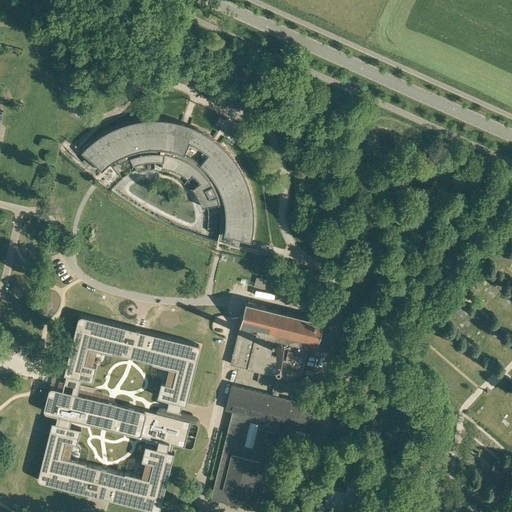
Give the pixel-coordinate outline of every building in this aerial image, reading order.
[(84,148),(81,151),(95,164),(98,166),(97,166),(116,183),(118,181),(118,180),(121,178),(124,176),(126,174),(129,172),(132,171),(135,169),(136,169),(138,172),(139,172),(142,171),(146,170),(149,169),(152,169),(154,169),(159,169),(162,170),(162,173),(165,174),(168,175),(171,176),(174,177),(177,179),(180,180),(183,182),(185,185),(188,187),(190,189),(193,187),(193,188),(195,191),(197,194),(197,195),(198,195),(198,196),(199,197),(199,198),(200,200),(200,199),(200,200),(200,202),(201,204),(202,206),(207,205),(207,207),(207,210),(208,212),(208,215),(208,217),(208,220),(208,222),(207,225),(207,227),(206,230),(251,241),(252,237),(253,234),(253,231),(254,227),(254,224),(254,220),(254,217),(254,213),(254,206),(253,203),(253,200),(252,196),(251,193),(250,189),(249,186),(248,183),(247,180),(245,177),(244,173),(242,170),(241,167),(239,164),(237,161),(235,159),(233,156),(231,153),(229,151),(226,148),(224,146),(221,143),(219,141),(218,141),(215,145),(211,142),(214,138),(213,137),(210,135),(207,133),(204,131),(201,129),(198,128),(193,126),(190,124),(187,123),(186,128),(181,127),(183,122),(182,122),(179,121),(175,120),(172,119),(169,119),(165,118),(162,118),(158,118),(155,118),(151,118),(148,118),(144,119),(141,119),(138,119),(134,120),(131,121),(128,122),(124,123),(121,124),(118,125),(115,127),(111,128),(108,130),(105,131),(102,133),(99,135),(97,137),(94,139),(91,141),(89,144),(86,146),(84,148)] [(44,245),(45,254),(57,253),(56,248),(56,244),(44,245)] [(317,347),(323,320),(245,301),(230,363),(299,380),(308,345),(317,347)] [(76,326),(64,372),(67,373),(65,380),(65,381),(63,388),(53,386),(52,386),(51,386),(50,386),(50,387),(49,387),(49,388),(49,389),(44,406),(44,407),(44,408),(44,409),(45,409),(45,410),(46,410),(46,411),(47,411),(58,414),(56,421),(52,420),(38,475),(38,476),(38,477),(38,478),(39,478),(39,479),(40,479),(40,480),(41,480),(90,492),(100,495),(110,498),(156,509),(157,509),(158,509),(159,509),(159,508),(160,508),(160,507),(160,506),(161,506),(175,451),(171,450),(173,443),(189,447),(190,447),(191,447),(192,447),(192,446),(193,446),(193,445),(194,445),(194,444),(198,426),(198,425),(198,424),(198,423),(197,422),(196,422),(196,421),(179,417),(181,410),(181,409),(180,409),(182,402),(186,403),(200,348),(201,347),(201,346),(200,346),(200,345),(200,344),(199,344),(199,343),(198,343),(197,343),(144,329),(139,328),(83,314),(82,314),(81,314),(80,314),(80,315),(79,315),(79,316),(78,317),(76,326)] [(316,430),(322,406),(231,384),(225,408),(233,410),(211,498),(257,509),(278,421),(316,430)] [(361,503),(369,473),(350,469),(345,490),(328,486),(323,506),(343,511),(345,499),(361,503)] [(406,511),(408,503),(400,501),(398,511),(406,511)]
